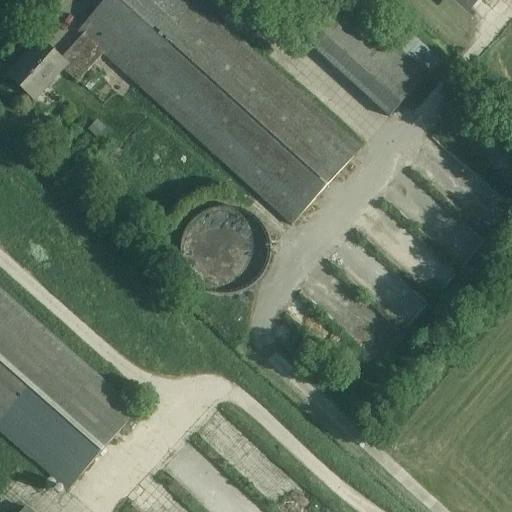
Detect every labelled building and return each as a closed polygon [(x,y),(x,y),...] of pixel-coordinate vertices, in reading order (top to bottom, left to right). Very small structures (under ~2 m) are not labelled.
[(291,225),(360,149),(196,0),(106,0),(77,32),(81,35),(102,54),(291,225)] [(389,117),(427,75),(345,2),(307,44),(389,117)] [(60,15),(48,20),(55,39),(67,35),(60,15)] [(102,54),(81,35),(60,59),(42,43),(21,65),(19,63),(7,76),(34,100),(62,69),(77,82),(102,54)] [(98,120),(89,129),(96,135),(105,126),(98,120)] [(451,192),(469,174),(433,139),(426,147),(430,151),(420,162),(451,192)] [(428,239),(450,258),(466,239),(445,221),(428,239)] [(214,263),(200,268),(206,284),(251,266),(244,247),(235,250),(231,239),(208,247),(214,263)] [(424,262),(413,274),(430,290),(441,279),(424,262)] [(321,306),(342,281),(321,263),(300,288),(321,306)] [(324,311),(367,357),(393,333),(350,287),(324,311)] [(0,431),(67,491),(138,411),(0,289),(0,431)] [(196,494),(216,511),(246,511),(250,508),(223,484),(215,493),(205,484),(196,494)] [(316,511),(296,493),(278,511),(316,511)]
